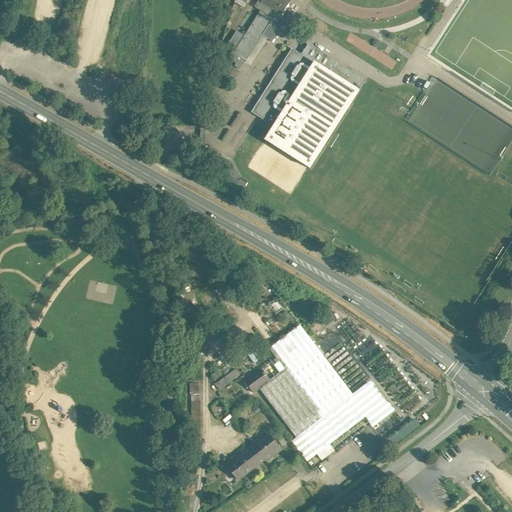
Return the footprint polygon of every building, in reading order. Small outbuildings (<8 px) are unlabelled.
[(290,2),(286,0),(262,0),(260,4),(263,6),(260,11),(273,19),(273,20),(272,20),(268,26),(262,35),(269,39),(271,40),(281,25),(277,22),(280,17),(290,2)] [(260,12),(234,53),(234,52),(233,53),(229,60),(236,64),(234,66),(240,70),(244,65),(236,60),(238,56),(246,61),(251,54),(262,35),(268,26),(272,20),(273,20),(273,19),(260,11),(260,12)] [(236,31),(227,46),(234,50),(243,36),(236,31)] [(265,141),(309,169),(359,91),(358,91),(361,88),(352,82),(356,75),(337,63),(334,67),(331,65),(327,71),(314,63),(314,64),(292,50),(273,79),(272,78),(267,86),(268,86),(251,113),(274,127),(265,141)] [(230,159),(215,149),(209,159),(224,169),(230,159)] [(301,434),(317,454),(364,418),(348,397),(343,401),(306,352),(285,369),(277,358),(245,383),(253,393),(259,389),(296,437),(301,434)] [(215,382),(219,388),(237,378),(233,372),(215,382)] [(190,410),(200,410),(200,383),(191,383),(190,410)] [(270,436),(256,448),(254,446),(226,468),(238,482),(264,461),(266,463),(282,451),(270,436)]
